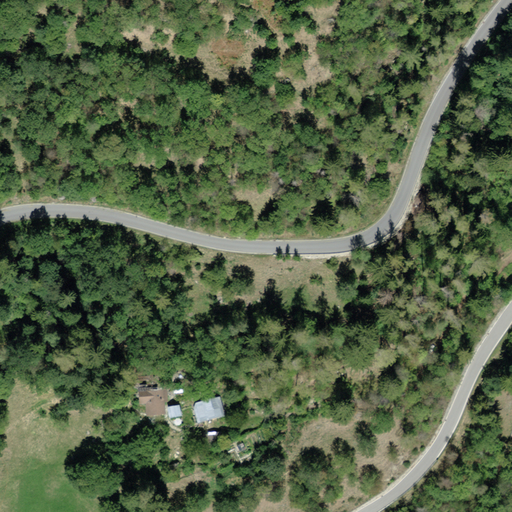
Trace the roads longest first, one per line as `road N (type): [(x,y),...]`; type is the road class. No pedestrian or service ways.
road 1 (tertiary): [(511,0),(434,110),(396,212),(361,240),(220,244),(106,215),(43,210),(0,217)]
road 2 (tertiary): [(366,511),(433,452),(481,354),(511,312)]
